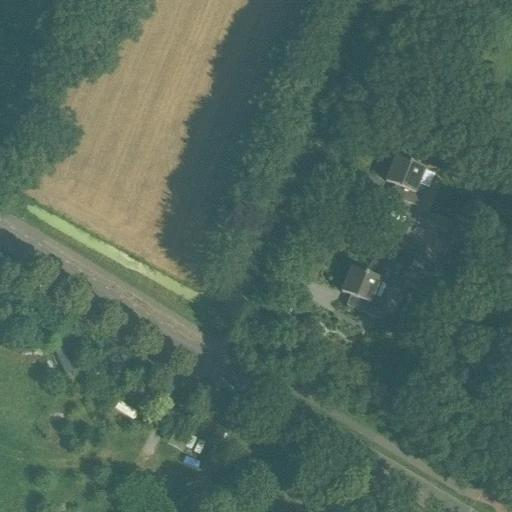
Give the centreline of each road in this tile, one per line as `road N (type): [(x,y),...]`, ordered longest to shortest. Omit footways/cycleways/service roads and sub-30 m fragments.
road 1 (unclassified): [(228,374),(383,0)]
road 2 (tertiary): [(228,374),(0,233)]
road 3 (tertiary): [(453,511),(228,374)]
